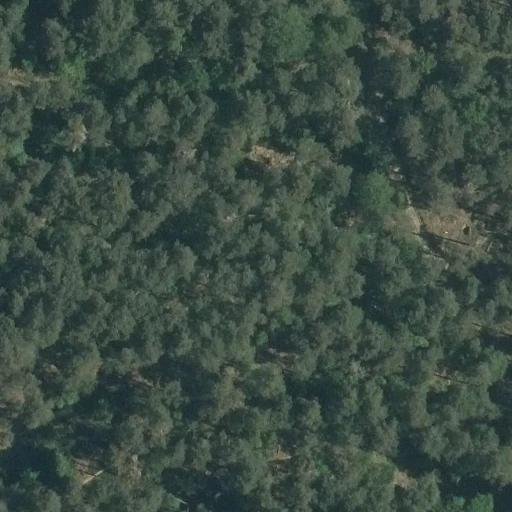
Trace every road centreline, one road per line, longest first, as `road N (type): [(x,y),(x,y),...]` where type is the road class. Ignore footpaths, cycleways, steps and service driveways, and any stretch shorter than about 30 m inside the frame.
road 1 (track): [(511,394),(439,273),(395,168),(352,0)]
road 2 (track): [(369,65),(0,84)]
road 3 (track): [(369,65),(511,69)]
